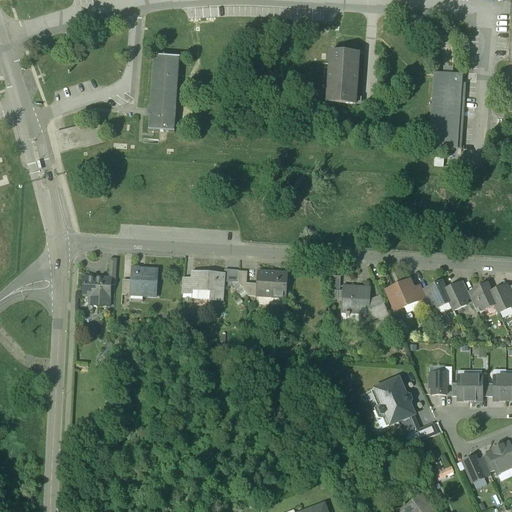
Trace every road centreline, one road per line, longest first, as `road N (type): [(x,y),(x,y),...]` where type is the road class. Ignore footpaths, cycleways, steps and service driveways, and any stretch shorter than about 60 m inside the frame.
road 1 (residential): [(58,243),(511,267)]
road 2 (residential): [(50,511),(61,283)]
road 3 (residential): [(511,413),(459,414),(449,422),(463,449),(510,431)]
